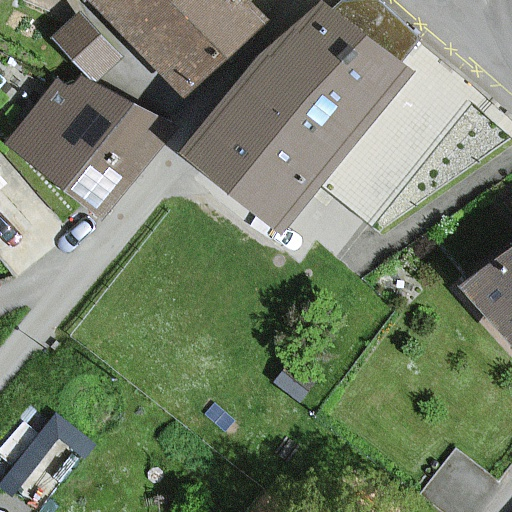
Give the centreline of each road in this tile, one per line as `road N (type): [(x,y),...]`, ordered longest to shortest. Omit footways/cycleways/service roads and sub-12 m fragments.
road 1 (unclassified): [(300,0),(84,273)]
road 2 (unclassified): [(0,369),(84,273)]
